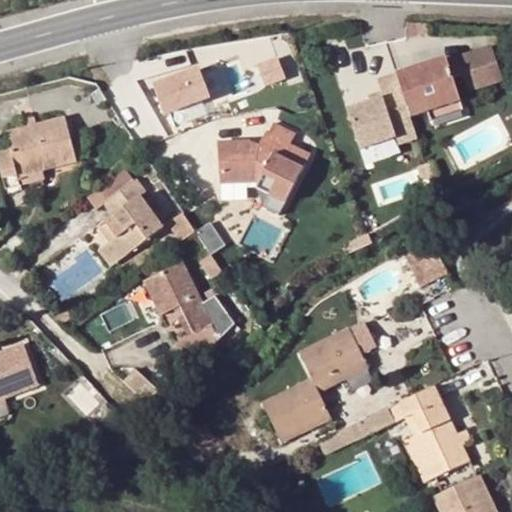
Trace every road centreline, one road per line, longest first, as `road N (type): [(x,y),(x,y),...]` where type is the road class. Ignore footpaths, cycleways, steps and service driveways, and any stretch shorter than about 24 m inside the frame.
road 1 (secondary): [(0,50),(207,0)]
road 2 (residential): [(33,298),(120,395)]
